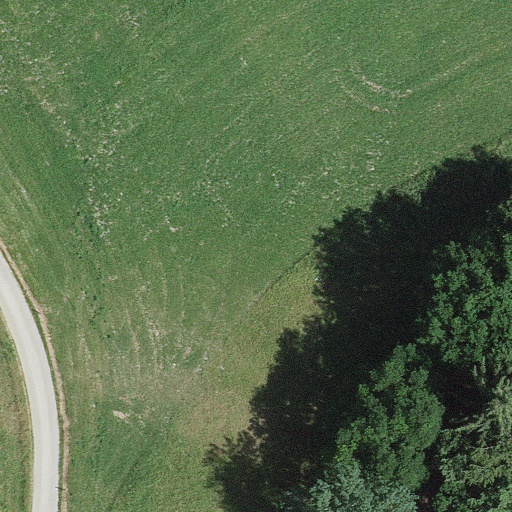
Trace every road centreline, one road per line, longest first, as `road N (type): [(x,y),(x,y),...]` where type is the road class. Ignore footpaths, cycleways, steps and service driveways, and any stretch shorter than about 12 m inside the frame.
road 1 (track): [(47,511),(44,382),(0,277)]
road 2 (track): [(419,511),(464,397),(511,333)]
